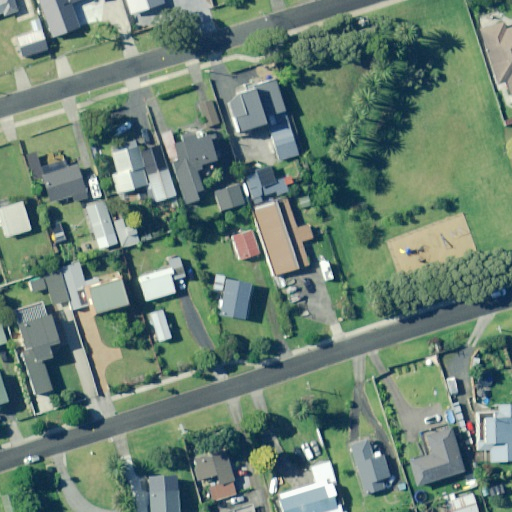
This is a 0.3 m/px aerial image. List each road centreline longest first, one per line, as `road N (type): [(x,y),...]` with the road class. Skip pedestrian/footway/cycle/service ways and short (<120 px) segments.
road 1 (residential): [(0,460),(511,296)]
road 2 (residential): [(0,105),(345,0)]
